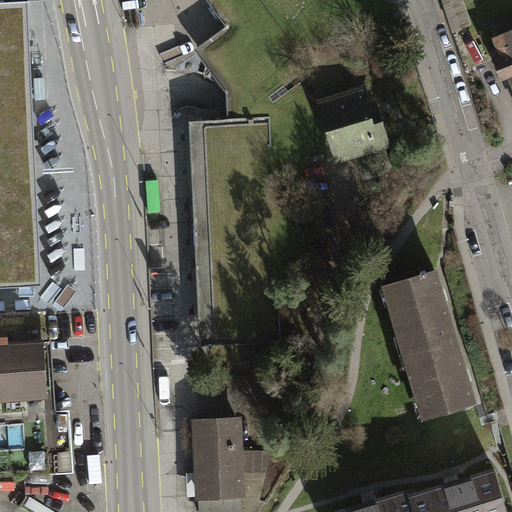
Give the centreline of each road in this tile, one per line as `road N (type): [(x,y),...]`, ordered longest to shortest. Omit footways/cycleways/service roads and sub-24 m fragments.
road 1 (secondary): [(81,0),(115,187),(133,511)]
road 2 (residential): [(511,314),(477,165),(421,0)]
